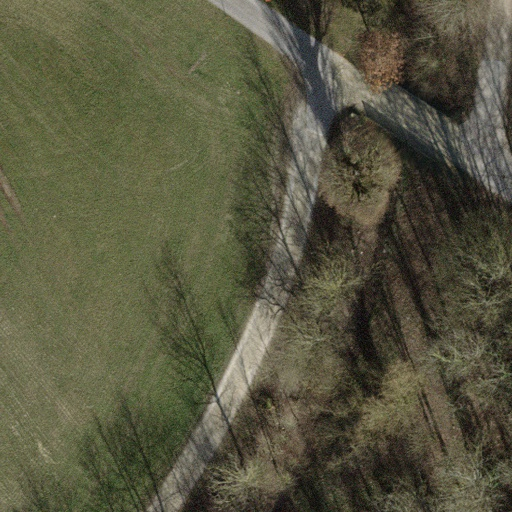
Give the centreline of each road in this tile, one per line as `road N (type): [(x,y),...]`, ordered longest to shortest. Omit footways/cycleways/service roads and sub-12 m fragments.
road 1 (track): [(331,74),(310,207),(235,405),(148,511)]
road 2 (unclassified): [(511,173),(331,74),(229,0)]
road 3 (track): [(503,0),(484,154)]
